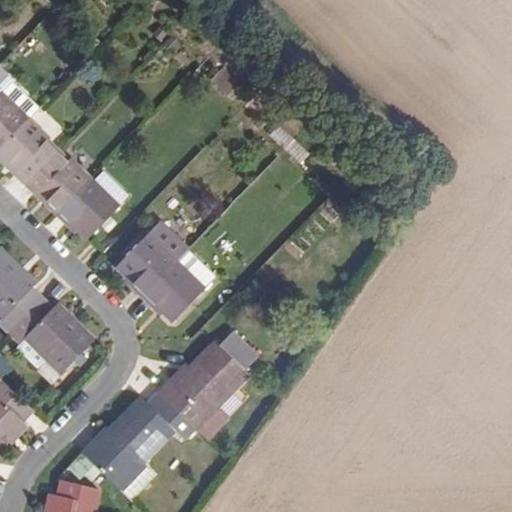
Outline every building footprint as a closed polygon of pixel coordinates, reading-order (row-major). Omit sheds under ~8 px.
[(228,68),(214,78),(229,97),(242,87),(228,68)] [(0,145),(2,144),(33,111),(5,84),(0,88),(0,145)] [(33,111),(2,144),(23,163),(19,168),(29,178),(55,150),(45,140),(54,131),(33,111)] [(23,163),(2,144),(0,145),(0,150),(19,168),(23,163)] [(45,185),(64,203),(95,171),(75,151),(67,161),(55,150),(29,178),(41,189),(45,185)] [(108,162),(98,173),(122,197),(133,186),(108,162)] [(98,173),(95,171),(64,203),(60,207),(71,218),(75,213),(85,223),(94,231),(125,199),(122,197),(98,173)] [(64,203),(45,185),(41,189),(60,207),(64,203)] [(135,281),(145,290),(180,253),(192,241),(193,240),(192,239),(193,238),(165,211),(121,257),(131,266),(140,276),(135,281)] [(85,223),(75,213),(71,218),(81,228),(85,223)] [(192,241),(180,253),(206,278),(218,265),(192,241)] [(0,316),(0,324),(8,331),(41,296),(30,286),(35,282),(0,248),(0,311),(3,314),(0,316)] [(206,278),(180,253),(145,290),(155,300),(160,294),(169,303),(177,311),(207,279),(206,278)] [(140,276),(131,266),(126,272),(135,281),(140,276)] [(169,303),(160,294),(155,300),(164,308),(169,303)] [(41,296),(8,331),(19,342),(25,336),(44,355),(62,372),(94,339),(56,304),(53,307),(41,296)] [(244,378),(213,350),(193,371),(178,387),(170,380),(160,391),(197,428),(244,378)] [(62,372),(44,355),(34,365),(52,383),(62,372)] [(193,371),(186,364),(170,380),(178,387),(193,371)] [(35,409),(0,375),(0,450),(26,424),(23,421),(35,409)] [(175,427),(143,397),(111,431),(105,438),(100,434),(82,452),(122,490),(146,465),(142,462),(175,427)] [(111,431),(107,427),(100,434),(105,438),(111,431)] [(146,465),(122,490),(131,499),(155,474),(146,465)] [(94,511),(101,484),(66,475),(61,493),(57,492),(52,511),(94,511)]
